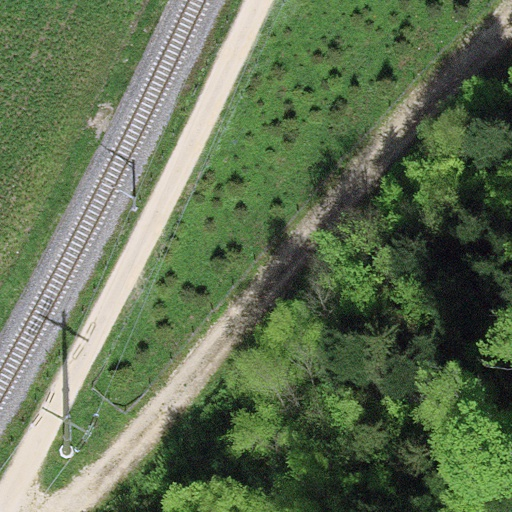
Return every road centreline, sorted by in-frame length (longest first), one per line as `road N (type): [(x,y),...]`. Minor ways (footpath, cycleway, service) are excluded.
road 1 (track): [(256,0),(141,248),(0,507)]
road 2 (track): [(169,511),(511,111)]
